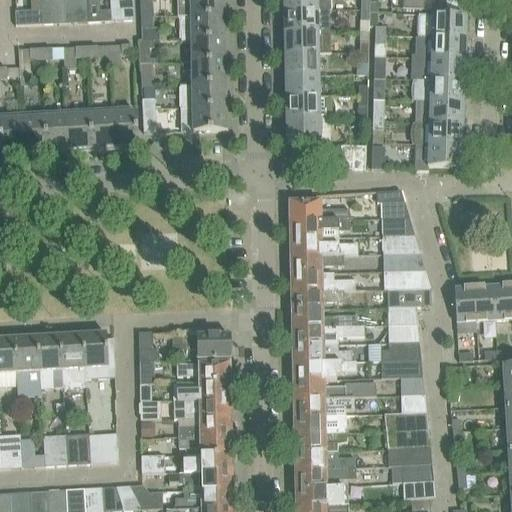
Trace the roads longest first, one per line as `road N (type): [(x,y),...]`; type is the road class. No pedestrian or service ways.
road 1 (residential): [(265,511),(260,176)]
road 2 (residential): [(0,189),(260,176)]
road 3 (residential): [(511,183),(488,182),(494,0)]
road 4 (residential): [(260,176),(256,0)]
